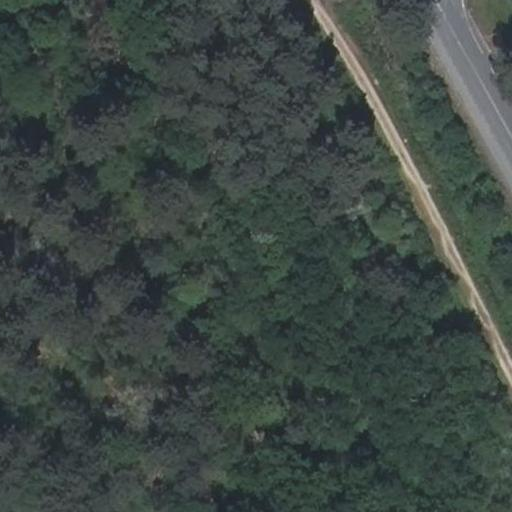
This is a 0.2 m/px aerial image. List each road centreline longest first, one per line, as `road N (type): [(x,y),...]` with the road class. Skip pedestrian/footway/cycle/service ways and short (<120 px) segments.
road 1 (track): [(511,395),(343,56),(306,0)]
road 2 (tertiary): [(511,130),(444,8)]
